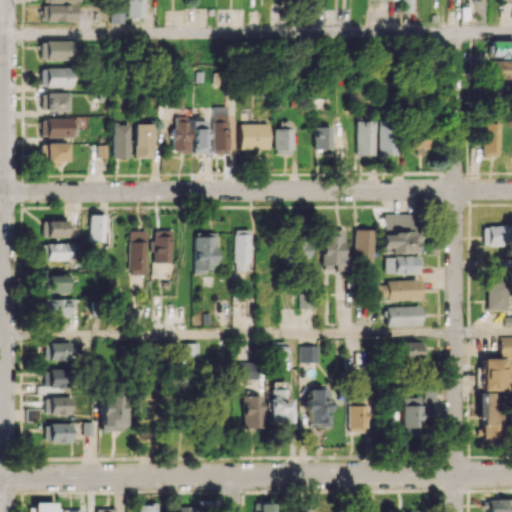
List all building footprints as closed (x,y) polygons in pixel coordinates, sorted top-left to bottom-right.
[(142,0),(125,0),(125,18),(142,18),(142,0)] [(411,0),(401,0),(402,13),(411,13),(411,0)] [(75,4),(44,4),(44,22),(75,21),(75,4)] [(123,4),(110,4),(109,23),(122,23),(123,4)] [(511,56),(511,39),(488,40),(488,58),(511,56)] [(70,41),(39,40),(39,59),(69,60),(70,41)] [(511,60),(490,60),(490,77),(511,77),(511,60)] [(71,68),(41,67),(41,86),(71,87),(71,68)] [(487,100),(511,98),(511,80),(487,81),(487,100)] [(181,94),(168,90),(163,106),(176,110),(181,94)] [(42,111),(66,111),(66,93),(43,92),(42,111)] [(226,107),(210,107),(210,153),(226,153),(226,107)] [(168,152),(187,152),(188,117),(169,116),(168,152)] [(38,136),(70,137),(70,128),(74,128),(74,119),(39,118),(38,136)] [(205,120),(190,120),(190,153),(205,153),(205,120)] [(353,155),(372,155),(372,120),(353,120),(353,155)] [(376,155),(393,155),(392,120),(375,120),(376,155)] [(289,121),(278,121),(278,128),(271,128),(272,155),(289,154),(289,121)] [(266,123),(237,124),(237,149),(266,149),(266,123)] [(494,123),(478,123),(479,156),(494,156),(494,123)] [(125,124),(108,124),(109,158),(126,158),(125,124)] [(149,157),(148,124),(130,124),(131,157),(149,157)] [(311,149),(329,149),(329,126),(312,126),(311,149)] [(425,149),(425,130),(410,130),(410,149),(425,149)] [(65,143),(38,142),(38,164),(65,164),(65,143)] [(104,241),(104,215),(88,214),(87,241),(104,241)] [(378,247),(387,248),(387,252),(415,253),(416,214),(382,214),(382,234),(378,234),(378,247)] [(66,220),(45,220),(45,236),(66,237),(66,220)] [(511,225),(481,226),(481,245),(511,244),(511,225)] [(232,271),(248,271),(247,229),(231,229),(232,271)] [(320,269),(331,269),(331,268),(340,269),(341,230),(320,229),(320,269)] [(371,229),(352,229),(350,269),(369,270),(371,229)] [(145,231),(127,230),(126,274),(145,274),(145,231)] [(170,230),(152,230),(152,262),(171,262),(170,230)] [(213,233),(191,232),(191,271),(212,272),(213,233)] [(273,266),(274,234),(256,233),(255,265),(273,266)] [(306,257),(306,241),(285,242),(286,266),(302,266),(302,258),(306,257)] [(45,260),(74,260),(75,242),(45,242),(45,260)] [(415,273),(415,256),(382,256),(382,273),(415,273)] [(45,292),(70,292),(69,274),(45,274),(45,292)] [(416,280),(375,281),(375,300),(416,299),(416,280)] [(485,280),(484,309),(505,310),(505,281),(485,280)] [(297,308),(310,308),(310,293),(297,293),(297,308)] [(40,298),(40,316),(68,316),(68,307),(74,307),(74,298),(40,298)] [(417,325),(416,305),(384,306),(384,326),(417,325)] [(284,360),(283,341),(267,342),(267,361),(284,360)] [(394,361),(421,361),(420,341),(393,342),(394,361)] [(42,361),(69,359),(68,342),(41,343),(42,361)] [(195,343),(179,343),(179,358),(196,357),(195,343)] [(317,362),(316,345),(297,346),(298,362),(317,362)] [(505,391),(506,358),(511,358),(511,345),(498,346),(497,358),(480,358),(479,390),(505,391)] [(256,378),(255,361),(237,361),(238,379),(256,378)] [(45,370),(46,387),(66,387),(65,369),(45,370)] [(286,423),(287,387),(277,387),(277,383),(269,383),(268,422),(286,423)] [(328,426),(328,389),(307,389),(307,399),(305,399),(305,426),(328,426)] [(435,389),(421,389),(421,413),(435,413),(435,389)] [(122,431),(122,392),(98,391),(97,430),(122,431)] [(481,435),(499,435),(498,398),(490,398),(490,393),(480,393),(481,435)] [(260,395),(240,396),(241,429),(260,429),(260,395)] [(47,414),(68,414),(68,396),(46,396),(47,414)] [(398,430),(417,430),(418,397),(399,396),(398,430)] [(364,405),(345,405),(344,431),(363,432),(364,405)] [(38,408),(25,408),(25,421),(38,421),(38,408)] [(69,423),(46,423),(46,442),(68,442),(69,423)] [(511,511),(511,498),(485,499),(485,511),(511,511)] [(309,511),(309,500),(293,501),(293,511),(309,511)] [(54,511),(55,504),(28,503),(27,511),(54,511)] [(253,511),(273,511),(274,503),(254,503),(253,511)]
